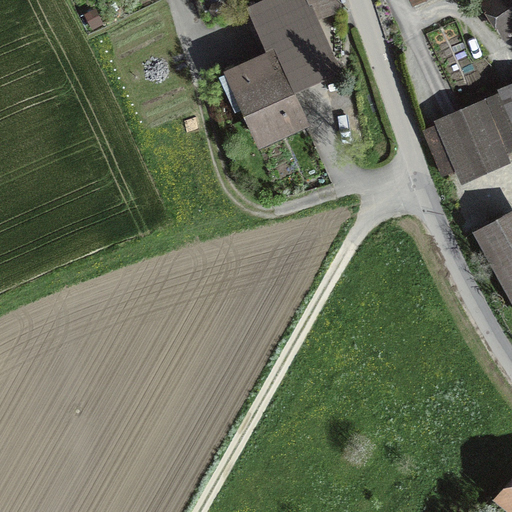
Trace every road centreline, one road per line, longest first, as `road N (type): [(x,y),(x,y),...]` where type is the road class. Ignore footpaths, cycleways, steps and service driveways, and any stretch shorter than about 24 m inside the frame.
road 1 (track): [(392,180),(205,511)]
road 2 (track): [(353,186),(277,209),(246,205),(223,179),(195,69)]
road 3 (unclassified): [(511,364),(458,272),(419,173)]
road 4 (unclassified): [(419,173),(358,0)]
